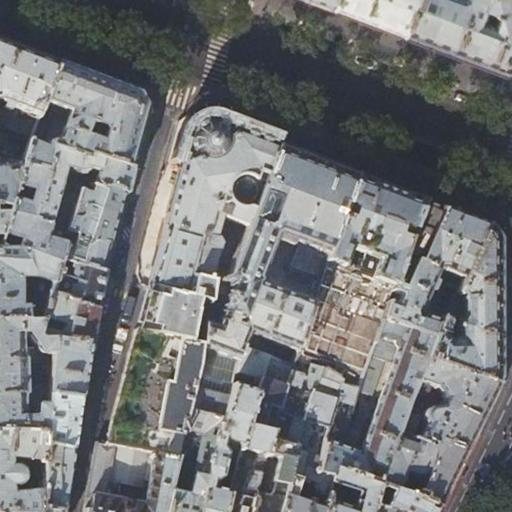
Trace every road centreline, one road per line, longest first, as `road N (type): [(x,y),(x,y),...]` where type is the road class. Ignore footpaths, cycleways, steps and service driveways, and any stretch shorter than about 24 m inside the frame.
road 1 (residential): [(188,30),(97,375),(71,511)]
road 2 (primary): [(188,30),(511,153)]
